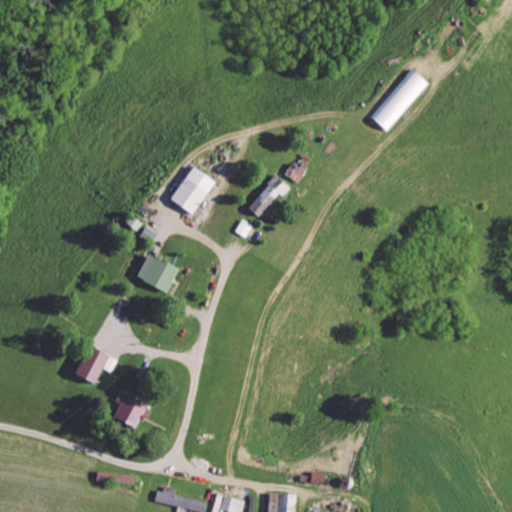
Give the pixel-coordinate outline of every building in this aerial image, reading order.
[(368,118),(384,133),(427,86),(411,71),(368,118)] [(299,184),(304,172),(289,165),(284,177),(299,184)] [(168,199),(190,216),(214,184),(192,167),(168,199)] [(289,186),(271,177),(266,186),(284,196),(289,186)] [(261,220),(274,204),(271,201),(277,194),(266,185),(247,208),(261,220)] [(244,239),(252,226),(241,220),(233,232),(244,239)] [(166,293),(178,269),(147,254),(135,279),(166,293)] [(73,377),(95,385),(106,354),(84,347),(73,377)] [(133,428),(139,417),(146,420),(151,409),(118,393),(113,403),(117,404),(111,418),(133,428)] [(156,491),(154,502),(196,511),(206,511),(208,503),(174,495),(175,490),(165,488),(164,493),(156,491)] [(267,511),(292,511),(293,495),(268,494),(267,511)] [(243,511),(246,502),(225,497),(221,511),(226,511),(243,511)]
